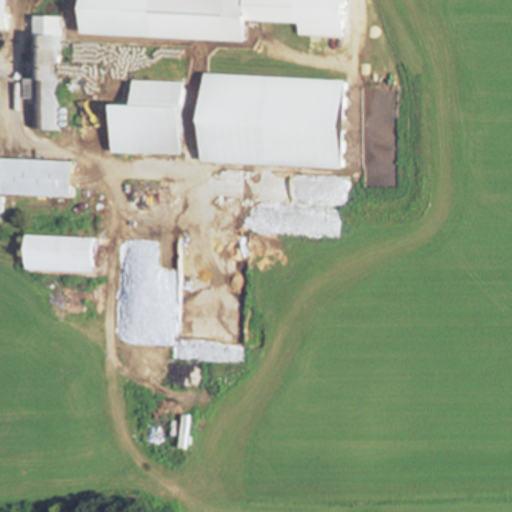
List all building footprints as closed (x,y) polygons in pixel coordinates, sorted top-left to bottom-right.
[(112,0),(112,20),(142,21),(142,0),(112,0)] [(227,31),(228,0),(153,0),(153,28),(227,31)] [(60,130),(61,63),(106,64),(107,41),(62,39),(63,16),(36,15),(33,129),(60,130)] [(182,154),(184,81),(134,80),(133,104),(114,104),(113,153),(182,154)] [(202,113),(346,117),(346,86),(203,82),(202,113)] [(72,196),(73,161),(2,158),(1,175),(0,175),(0,210),(2,211),(2,193),(72,196)] [(128,209),(157,209),(157,181),(128,181),(128,209)] [(96,236),(28,234),(27,264),(95,266),(96,236)]
